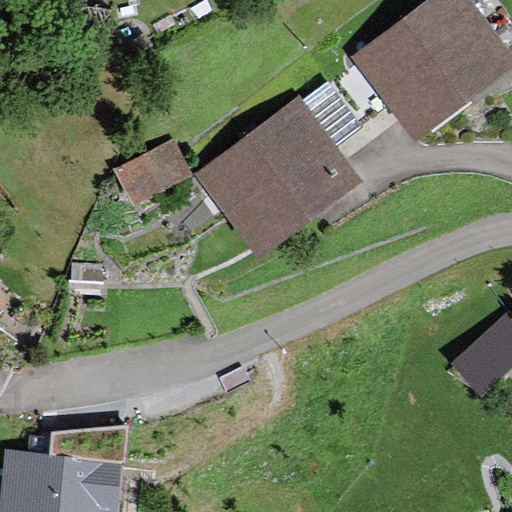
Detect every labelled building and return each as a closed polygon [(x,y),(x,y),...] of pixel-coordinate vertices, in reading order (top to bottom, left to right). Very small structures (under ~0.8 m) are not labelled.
[(511,53),(471,0),(426,0),(350,57),(353,62),(328,81),(362,125),(387,107),(415,143),(511,70),(511,53)] [(363,182),(336,145),(362,125),(328,81),(302,100),(298,96),(193,174),(258,261),(363,182)] [(193,174),(173,137),(113,170),(133,207),(193,174)] [(0,310),(8,300),(0,293),(0,310)] [(511,320),(505,313),(450,364),(481,397),(511,368),(511,320)] [(122,511),(130,434),(100,431),(97,459),(6,449),(0,504),(0,511),(122,511)]
